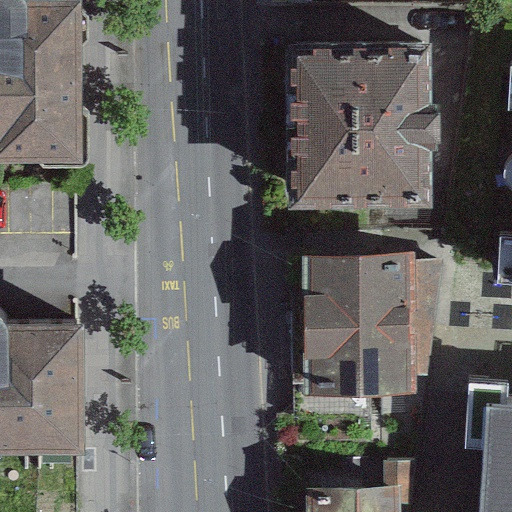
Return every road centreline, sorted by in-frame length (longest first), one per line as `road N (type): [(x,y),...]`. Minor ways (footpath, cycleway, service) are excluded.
road 1 (secondary): [(204,0),(217,282)]
road 2 (secondary): [(217,282),(223,511)]
road 3 (residential): [(0,279),(217,282)]
